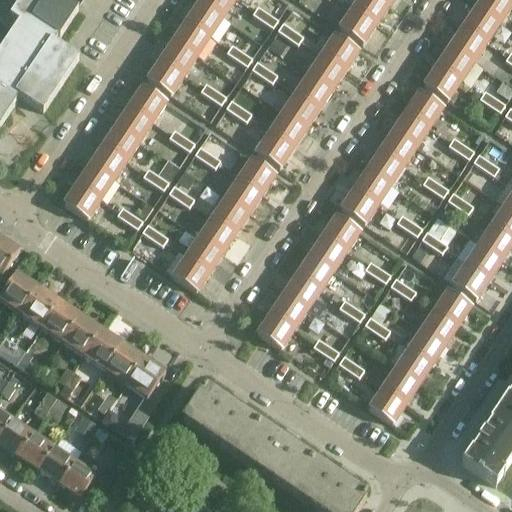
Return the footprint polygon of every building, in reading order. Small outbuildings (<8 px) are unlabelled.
[(43,117),(79,63),(54,46),(58,41),(59,42),(78,14),(57,0),(80,0),(85,3),(86,0),(32,0),(29,5),(23,1),(9,20),(18,26),(0,53),(0,130),(16,107),(14,106),(18,101),(43,117)] [(204,0),(199,8),(224,24),(237,5),(229,0),(204,0)] [(359,0),(351,13),(376,30),(389,11),(373,0),(359,0)] [(373,0),(389,11),(395,0),(373,0)] [(484,0),(476,13),(501,30),(511,13),(511,9),(498,0),(484,0)] [(511,0),(498,0),(511,9),(511,0)] [(186,27),(211,44),(224,24),(199,8),(186,27)] [(262,27),(268,19),(258,12),(252,20),(262,27)] [(338,33),(362,50),(376,30),(351,13),(338,33)] [(463,33),(488,49),(501,30),(476,13),(463,33)] [(272,34),(278,26),(268,19),(262,27),(272,34)] [(173,46),(198,63),(211,44),(186,27),(173,46)] [(283,28),(277,37),(287,44),(293,35),(283,28)] [(450,52),(475,69),(488,49),(463,33),(450,52)] [(293,35),(287,44),(297,51),(303,42),(293,35)] [(358,56),(333,40),(320,60),(345,76),(358,56)] [(285,49),(274,42),(268,52),(278,59),(285,49)] [(160,66),(185,83),(198,63),(173,46),(160,66)] [(236,66),(242,57),(231,50),(226,59),(236,66)] [(437,71),(462,88),(462,87),(470,93),(482,74),(475,69),(450,52),(437,71)] [(247,73),(252,64),(242,57),(236,66),(247,73)] [(307,79),(332,96),(345,76),(320,60),(307,79)] [(147,86),(172,103),(185,83),(160,66),(147,86)] [(257,67),(251,76),(261,83),(267,74),(257,67)] [(424,91),(448,108),(462,88),(437,71),(424,91)] [(267,74),(261,83),(271,90),(277,81),(267,74)] [(294,99),(319,115),(332,96),(307,79),(294,99)] [(210,105),(216,96),(206,89),(200,98),(210,105)] [(167,109),(143,92),(129,112),(154,129),(167,109)] [(226,103),(216,96),(210,105),(213,107),(220,112),(226,103)] [(489,112),(495,104),(485,97),(479,106),(489,112)] [(444,114),(419,98),(406,117),(431,134),(444,114)] [(281,118),(306,135),(319,115),(294,99),(281,118)] [(499,119),(505,111),(495,104),(489,112),(499,119)] [(231,106),(225,115),(235,122),(241,113),(231,106)] [(116,132),(141,148),(154,129),(129,112),(116,132)] [(241,113),(235,122),(245,129),(251,120),(241,113)] [(439,140),(431,135),(431,134),(406,117),(393,137),(418,154),(418,153),(427,159),(439,140)] [(268,137),(293,154),(306,135),(281,118),(268,137)] [(203,135),(195,130),(188,139),(196,145),(203,135)] [(103,151),(128,168),(141,148),(116,132),(103,151)] [(182,141),(174,135),(168,144),(176,150),(178,151),(184,142),(182,141)] [(255,157),(279,174),(293,154),(268,137),(255,157)] [(380,156),(405,173),(418,154),(393,137),(380,156)] [(178,151),(189,158),(195,149),(194,148),(184,142),(178,151)] [(458,159),(464,150),(453,143),(447,152),(458,159)] [(468,166),(474,157),(464,150),(458,159),(468,166)] [(90,170),(115,187),(128,168),(103,151),(90,170)] [(207,157),(200,153),(194,161),(204,168),(210,160),(207,157)] [(367,176),(392,192),(405,173),(380,156),(367,176)] [(210,160),(204,168),(214,175),(220,166),(210,160)] [(479,160),(473,169),(483,176),(489,167),(479,160)] [(275,180),(250,164),(237,184),(262,200),(275,180)] [(169,188),(179,173),(168,165),(157,181),(159,181),(169,188)] [(499,174),(497,172),(489,167),(483,176),(493,183),(499,174)] [(77,190),(102,206),(115,187),(90,170),(77,190)] [(145,179),(142,183),(153,190),(159,181),(157,181),(148,175),(145,179)] [(473,189),(479,180),(472,175),(466,184),(473,189)] [(354,195),(379,212),(392,192),(367,176),(354,195)] [(159,181),(153,190),(163,197),(166,193),(169,188),(159,181)] [(432,198),(438,189),(427,182),(422,190),(432,198)] [(224,203),(249,220),(262,200),(237,184),(224,203)] [(442,205),(448,196),(438,189),(432,198),(442,205)] [(102,206),(77,190),(64,210),(89,226),(102,206)] [(184,198),(174,191),(168,200),(178,207),(184,198)] [(341,215),(366,232),(379,212),(354,195),(341,215)] [(511,196),(503,211),(511,217),(511,196)] [(184,198),(178,207),(188,214),(194,205),(184,198)] [(453,199),(447,208),(457,215),(463,206),(458,203),(453,199)] [(211,222),(236,239),(249,220),(224,203),(211,222)] [(463,206),(457,215),(467,221),(473,213),(470,210),(463,206)] [(147,207),(136,222),(143,227),(153,212),(147,207)] [(511,245),(511,217),(503,211),(502,211),(496,221),(490,230),(511,245)] [(116,222),(126,229),(132,220),(122,213),(119,218),(116,222)] [(126,229),(137,236),(143,227),(136,222),(132,220),(126,229)] [(361,238),(336,221),(323,241),(348,258),(361,238)] [(406,237),(412,228),(401,221),(396,230),(406,237)] [(198,242),(223,259),(236,239),(211,222),(198,242)] [(455,236),(441,227),(434,238),(448,247),(455,236)] [(416,243),(422,235),(412,228),(406,237),(416,243)] [(158,237),(147,230),(141,239),(149,244),(152,246),(158,237)] [(477,250),(502,266),(511,250),(511,245),(490,230),(477,250)] [(168,244),(158,237),(152,246),(162,253),(168,244)] [(427,238),(421,246),(431,253),(437,244),(427,238)] [(348,258),(323,241),(310,261),(335,278),(348,258)] [(0,242),(0,282),(1,283),(20,255),(0,242)] [(185,261),(210,278),(223,259),(198,242),(185,261)] [(437,244),(431,253),(441,260),(447,251),(437,244)] [(464,269),(489,286),(502,266),(477,250),(464,269)] [(210,278),(185,261),(171,281),(196,298),(210,278)] [(335,278),(310,261),(297,280),(322,297),(335,278)] [(375,283),(380,274),(370,267),(364,276),(375,283)] [(450,289),(475,306),(489,286),(464,269),(450,289)] [(385,290),(391,281),(380,274),(375,283),(385,290)] [(16,278),(0,302),(0,307),(20,321),(38,293),(16,278)] [(322,297),(297,280),(284,300),(309,316),(322,297)] [(396,284),(390,293),(400,300),(406,291),(396,284)] [(406,291),(400,300),(410,307),(416,298),(406,291)] [(41,334),(59,307),(38,293),(20,321),(41,334)] [(471,312),(446,295),(433,315),(458,332),(471,312)] [(309,316),(284,300),(271,319),(296,336),(309,316)] [(344,306),(338,315),(348,322),(354,313),(344,306)] [(62,349),(81,321),(59,307),(41,334),(62,349)] [(359,329),(365,320),(354,313),(348,322),(359,329)] [(420,335),(445,351),(458,332),(433,315),(420,335)] [(296,336),(271,319),(258,339),(282,356),(296,336)] [(81,321),(62,349),(83,362),(101,335),(81,321)] [(380,330),(370,323),(364,332),(374,338),(380,330)] [(380,330),(374,338),(384,346),(390,337),(380,330)] [(104,377),(122,349),(101,335),(83,362),(104,377)] [(445,351),(420,335),(414,343),(407,339),(400,349),(400,350),(432,371),(445,351)] [(323,360),(328,351),(318,344),(312,353),(323,360)] [(125,390),(143,363),(122,349),(104,377),(125,390)] [(0,360),(16,371),(26,356),(18,351),(13,359),(0,350),(0,360)] [(333,367),(339,358),(328,351),(323,360),(333,367)] [(419,390),(432,371),(407,354),(394,373),(394,374),(419,390)] [(26,356),(16,371),(23,376),(33,361),(26,356)] [(344,362),(338,370),(348,377),(354,368),(344,362)] [(117,426),(112,434),(120,439),(131,447),(137,438),(167,394),(167,393),(158,388),(165,378),(143,363),(125,390),(143,403),(124,431),(117,426)] [(354,368),(348,377),(359,384),(364,375),(354,368)] [(64,390),(73,376),(66,371),(56,385),(64,390)] [(381,393),(406,410),(419,390),(394,374),(381,393)] [(73,376),(64,390),(71,395),(81,381),(73,376)] [(0,382),(0,397),(9,403),(15,392),(0,382)] [(406,410),(381,393),(367,413),(392,430),(406,410)] [(237,461),(258,430),(204,394),(183,425),(237,461)] [(461,467),(461,468),(496,491),(511,466),(511,395),(508,402),(507,402),(506,402),(511,405),(495,429),(490,426),(490,427),(491,427),(484,437),(483,437),(477,446),(478,446),(472,456),(471,455),(470,456),(475,459),(467,471),(461,467)] [(57,403),(47,397),(33,418),(43,424),(57,403)] [(107,399),(97,414),(105,420),(108,414),(115,404),(107,399)] [(57,425),(67,410),(58,404),(47,419),(57,425)] [(0,443),(13,425),(0,416),(0,443)] [(83,420),(74,434),(89,444),(99,431),(83,420)] [(0,450),(17,462),(33,438),(13,425),(0,443),(0,450)] [(291,498),(312,466),(258,430),(237,461),(291,498)] [(98,433),(92,441),(102,447),(107,439),(98,433)] [(38,476),(54,452),(33,438),(17,462),(38,476)] [(54,452),(38,476),(59,490),(75,466),(54,452)] [(81,457),(75,466),(59,490),(80,504),(85,496),(94,502),(111,477),(102,471),(81,457)] [(312,511),(359,511),(366,502),(312,466),(291,498),(312,511)]
